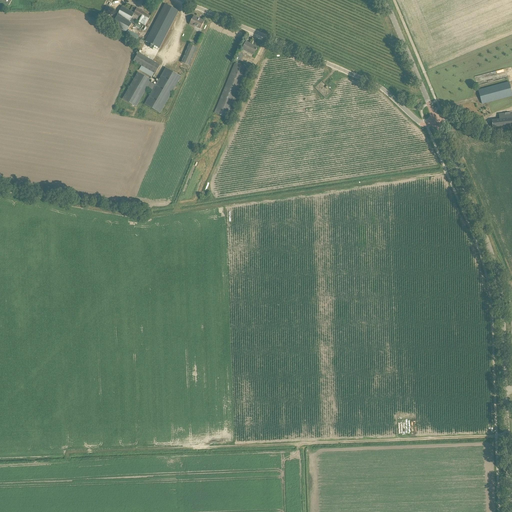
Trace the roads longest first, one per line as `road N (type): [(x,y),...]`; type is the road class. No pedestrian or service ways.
road 1 (track): [(70,454),(504,437)]
road 2 (tertiary): [(507,511),(499,272),(429,107)]
road 3 (unclassified): [(184,0),(429,107)]
